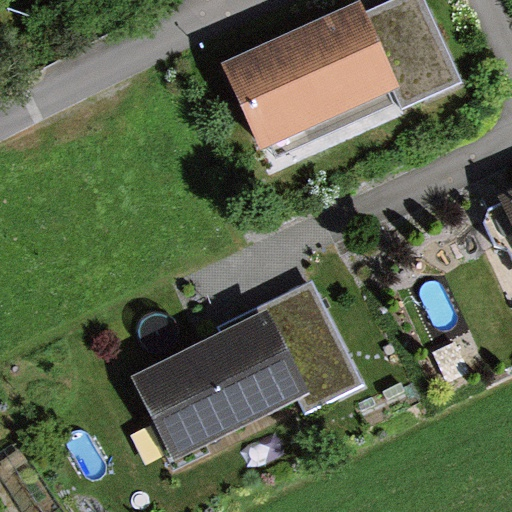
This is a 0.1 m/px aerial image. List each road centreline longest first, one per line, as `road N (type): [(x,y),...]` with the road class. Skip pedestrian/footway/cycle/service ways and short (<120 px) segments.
road 1 (residential): [(0,121),(272,0)]
road 2 (unknown): [(511,149),(387,251)]
